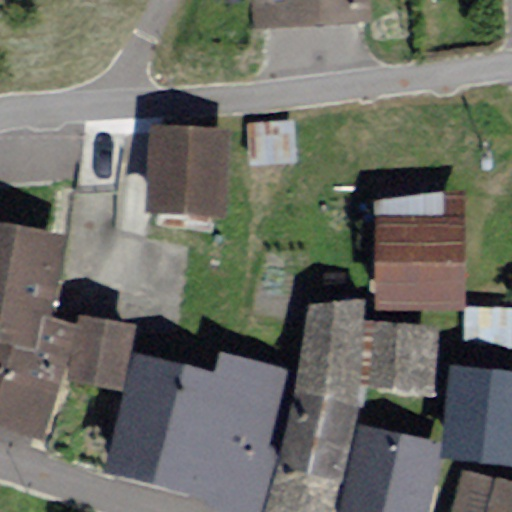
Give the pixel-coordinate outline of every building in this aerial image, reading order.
[(383,0),(262,0),(265,41),(387,32),(383,0)] [(290,125),(251,130),(253,159),(292,154),(290,125)] [(86,131),(76,192),(118,191),(127,130),(86,131)] [(229,143),(162,141),(159,235),(226,237),(229,143)] [(471,201),(390,207),(394,315),(478,316),(471,201)] [(74,253),(0,238),(0,348),(53,359),(74,253)] [(373,311),(320,314),(295,473),(284,511),(343,511),(350,489),(368,412),(373,311)] [(446,330),(381,330),(380,403),(444,404),(446,330)] [(134,397),(141,339),(95,333),(88,392),(134,397)] [(75,386),(0,363),(0,429),(57,446),(75,386)] [(228,384),(148,367),(121,484),(222,511),(272,511),(283,464),(273,462),(292,382),(231,367),(228,384)] [(511,377),(466,373),(458,465),(511,469),(511,377)] [(436,511),(448,448),(368,434),(354,511),(436,511)] [(511,511),(511,488),(470,478),(461,511),(511,511)]
